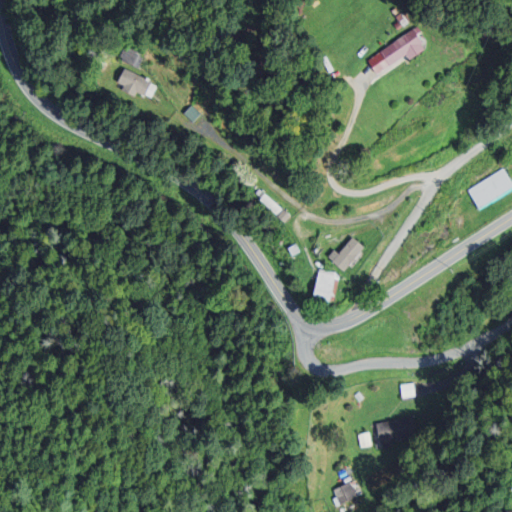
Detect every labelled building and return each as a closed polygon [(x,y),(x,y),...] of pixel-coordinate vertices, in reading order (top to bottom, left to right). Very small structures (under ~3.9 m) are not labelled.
[(377,76),(408,58),(410,60),(427,50),(417,32),(368,60),(377,76)] [(140,68),(145,56),(129,50),(124,62),(140,68)] [(161,86),(128,72),(121,87),(154,102),(161,86)] [(509,188),(496,167),(460,189),(472,210),(509,188)] [(346,272),(365,249),(351,238),(333,261),(346,272)] [(317,306),(336,308),(340,273),(321,271),(317,306)] [(369,425),(373,448),(414,441),(410,418),(369,425)] [(335,490),(339,503),(351,500),(347,487),(335,490)]
